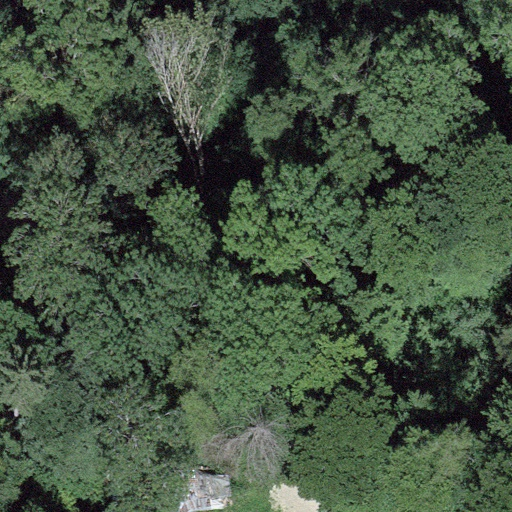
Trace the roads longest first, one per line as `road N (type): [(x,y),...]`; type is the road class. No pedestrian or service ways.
road 1 (track): [(0,109),(129,190),(495,142)]
road 2 (track): [(511,133),(329,299),(319,495),(353,511)]
